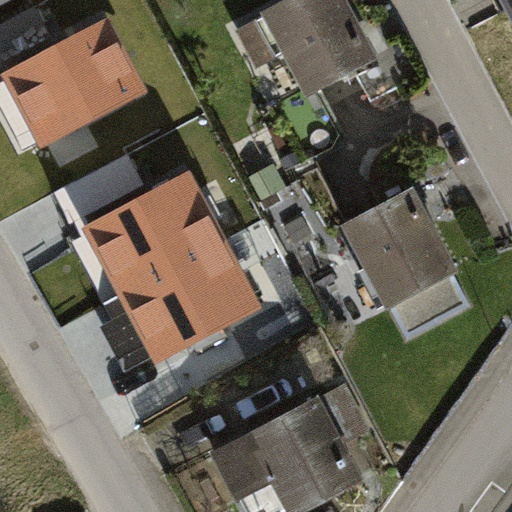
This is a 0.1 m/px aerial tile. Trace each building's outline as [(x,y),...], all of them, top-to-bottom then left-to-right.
[(346,0),(287,0),(240,25),(261,66),(289,52),(312,95),(378,60),(346,0)] [(37,6),(0,25),(0,61),(52,35),(37,6)] [(47,139),(139,90),(105,27),(13,76),(47,139)] [(129,153),(56,191),(71,220),(144,182),(129,153)] [(128,291),(220,242),(186,179),(94,228),(128,291)] [(411,189),(348,222),(409,338),(472,305),(411,189)] [(128,291),(162,354),(192,338),(199,352),(230,336),(222,322),(254,305),(220,242),(128,291)] [(345,377),(211,450),(244,511),(302,511),(361,480),(341,445),(373,428),(345,377)]
